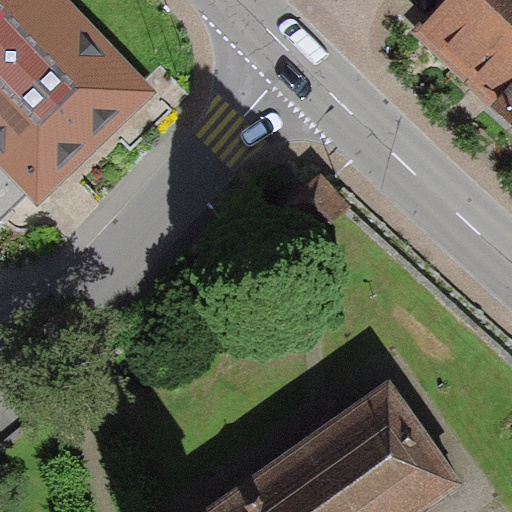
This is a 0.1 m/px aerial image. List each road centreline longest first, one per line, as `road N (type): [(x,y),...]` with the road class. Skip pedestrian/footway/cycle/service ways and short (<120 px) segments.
road 1 (residential): [(297,61),(0,371)]
road 2 (primary): [(511,261),(297,61)]
